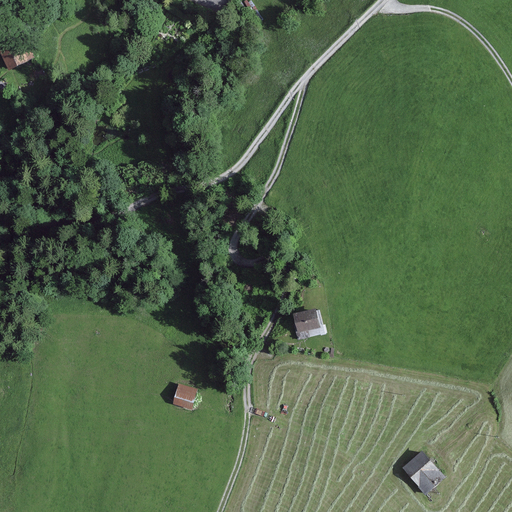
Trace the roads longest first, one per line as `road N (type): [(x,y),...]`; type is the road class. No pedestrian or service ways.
road 1 (track): [(219,511),(246,435),(255,352),(292,271),(286,258),(238,259),(233,242),(274,177),(305,76)]
road 2 (track): [(0,240),(66,228),(227,173),(305,76),(382,0)]
road 3 (track): [(511,70),(472,24),(442,6),(395,0)]
